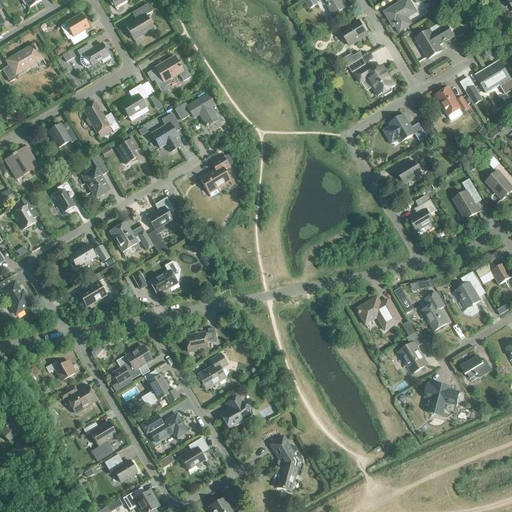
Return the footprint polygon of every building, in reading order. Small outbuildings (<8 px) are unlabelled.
[(23,0),(29,8),(41,1),(40,0),(23,0)] [(340,0),(305,0),(304,1),(310,10),(318,5),(316,2),(318,0),(322,0),(332,16),(345,9),(340,0)] [(399,33),(410,26),(405,19),(415,13),(407,0),(406,0),(385,13),(393,27),(395,25),(399,33)] [(126,27),(134,41),(152,30),(145,17),(152,12),(147,5),(134,12),(139,20),(126,27)] [(70,40),(73,46),(86,39),(83,33),(89,29),(81,15),(65,24),(73,38),(70,40)] [(341,33),(349,47),(367,35),(359,22),(341,33)] [(440,46),(455,37),(447,25),(433,33),(431,29),(415,39),(428,61),(444,51),(440,46)] [(102,64),(110,59),(101,45),(90,51),(87,46),(77,52),(80,58),(80,60),(80,63),(81,65),(83,67),(85,68),(87,69),(91,67),(92,67),(101,61),(102,64)] [(2,70),(9,83),(17,79),(15,76),(42,60),(34,46),(6,62),(9,66),(2,70)] [(62,56),(66,63),(75,57),(71,51),(62,56)] [(360,53),(354,57),(357,62),(363,58),(360,53)] [(181,62),(178,64),(174,57),(167,61),(167,62),(162,65),(162,64),(154,69),(159,77),(153,81),(161,95),(168,91),(164,84),(179,75),(183,82),(190,78),(181,62)] [(362,59),(349,67),(352,74),(366,65),(362,59)] [(477,77),(487,93),(509,79),(499,62),(493,65),(494,66),(477,77)] [(381,67),(374,71),(371,66),(355,75),(360,84),(367,79),(378,97),(381,95),(385,97),(392,93),(392,89),(395,87),(390,78),(388,79),(381,67)] [(121,106),(131,123),(138,119),(136,114),(145,109),(142,102),(148,98),(140,86),(128,93),(132,99),(121,106)] [(466,92),(474,105),(482,101),(474,88),(466,92)] [(461,99),(456,102),(449,89),(436,96),(441,103),(440,104),(448,117),(462,108),(465,112),(468,110),(461,99)] [(206,128),(217,121),(208,105),(212,103),(207,95),(187,108),(185,104),(174,110),(181,122),(191,116),(193,119),(199,116),(206,128)] [(113,120),(107,123),(96,104),(83,112),(87,120),(85,121),(90,128),(92,127),(96,134),(97,133),(101,139),(112,132),(113,134),(119,130),(113,120)] [(6,120),(16,121),(16,112),(6,111),(6,120)] [(170,153),(179,148),(175,140),(178,138),(175,134),(180,130),(171,115),(161,121),(164,127),(151,135),(159,149),(165,146),(170,153)] [(419,124),(412,128),(404,116),(389,124),(391,127),(383,132),(389,142),(397,137),(401,143),(415,135),(420,143),(427,138),(419,124)] [(70,130),(64,133),(60,126),(48,133),(58,149),(69,142),(71,144),(77,141),(70,130)] [(116,149),(125,165),(136,159),(133,153),(138,150),(132,140),(116,149)] [(424,147),(427,153),(435,148),(432,142),(424,147)] [(31,156),(25,159),(20,151),(15,154),(12,155),(12,157),(5,161),(16,180),(31,171),(34,175),(40,171),(31,156)] [(483,159),(493,170),(499,165),(489,154),(483,159)] [(199,180),(210,198),(219,193),(217,189),(230,182),(223,171),(228,168),(220,155),(209,162),(215,171),(199,180)] [(81,177),(95,200),(109,191),(104,183),(105,182),(101,177),(108,173),(98,156),(91,160),(96,168),(81,177)] [(397,173),(404,184),(421,174),(414,162),(397,173)] [(486,183),(501,201),(511,191),(511,187),(498,172),(486,183)] [(453,201),(465,221),(479,212),(470,197),(477,192),(469,180),(462,184),(467,192),(453,201)] [(53,198),(63,214),(74,207),(64,192),(69,189),(66,183),(61,186),(64,192),(53,198)] [(13,215),(23,231),(35,224),(28,213),(35,209),(27,196),(20,200),(25,207),(13,215)] [(430,201),(428,202),(425,197),(416,202),(422,213),(409,220),(419,236),(425,232),(424,229),(434,223),(429,216),(437,211),(430,201)] [(147,218),(157,236),(164,231),(162,227),(172,221),(168,215),(174,211),(166,199),(154,206),(158,212),(147,218)] [(125,224),(110,233),(120,250),(129,245),(131,248),(140,242),(146,251),(152,247),(144,233),(141,228),(131,234),(125,224)] [(96,252),(92,254),(87,246),(69,257),(77,269),(98,256),(102,263),(108,259),(101,247),(95,251),(96,252)] [(511,276),(505,264),(496,269),(492,263),(476,273),(480,280),(491,273),(499,286),(511,278),(511,276)] [(169,289),(171,292),(179,288),(169,271),(149,283),(156,296),(169,289)] [(132,277),(140,291),(147,287),(139,273),(132,277)] [(458,304),(463,312),(480,302),(486,294),(473,273),(461,279),(465,286),(456,292),(462,302),(458,304)] [(78,295),(86,308),(106,297),(98,283),(102,281),(99,274),(88,280),(92,286),(78,295)] [(23,292),(21,293),(14,282),(0,291),(15,316),(31,306),(23,292)] [(401,288),(394,293),(400,303),(408,299),(401,288)] [(422,312),(434,332),(447,324),(439,310),(444,307),(436,294),(425,301),(429,308),(422,312)] [(390,304),(383,308),(377,298),(356,310),(365,325),(377,319),(385,332),(401,322),(390,304)] [(409,322),(402,326),(409,337),(416,333),(409,322)] [(184,338),(187,353),(207,349),(206,343),(216,341),(213,329),(208,331),(208,333),(184,338)] [(411,346),(399,353),(407,365),(403,368),(408,377),(427,365),(417,348),(422,345),(416,333),(409,337),(406,339),(411,346)] [(130,382),(141,375),(137,369),(151,361),(143,348),(126,358),(131,366),(124,370),(123,368),(112,374),(119,385),(129,379),(130,382)] [(198,377),(205,390),(225,379),(220,370),(227,366),(220,355),(210,362),(213,368),(198,377)] [(485,361),(482,363),(478,357),(461,367),(465,375),(467,375),(470,380),(476,376),(477,376),(479,379),(491,371),(485,361)] [(74,365),(71,367),(68,362),(59,368),(56,363),(45,369),(48,374),(54,371),(61,382),(78,372),(74,365)] [(37,368),(31,371),(35,378),(41,374),(37,368)] [(160,377),(159,377),(155,371),(144,378),(152,392),(141,399),(146,408),(165,397),(169,405),(180,399),(175,390),(170,393),(160,377)] [(443,386),(442,389),(428,385),(425,398),(433,400),(429,414),(442,417),(445,403),(456,406),(460,393),(448,390),(449,388),(443,386)] [(75,414),(96,402),(87,387),(80,391),(81,392),(77,394),(73,388),(60,396),(63,401),(66,399),(75,414)] [(243,403),(241,404),(237,398),(226,405),(230,411),(221,417),(228,430),(234,426),(235,427),(241,424),(241,422),(250,416),(243,403)] [(146,423),(140,426),(143,432),(146,436),(149,433),(155,444),(172,434),(176,439),(187,433),(176,416),(165,422),(166,423),(162,426),(156,417),(146,423)] [(20,423),(16,428),(9,421),(0,428),(0,434),(7,442),(12,437),(14,439),(16,437),(15,436),(20,432),(25,437),(30,433),(20,423)] [(95,424),(83,431),(86,436),(90,434),(98,447),(90,452),(96,463),(113,454),(110,449),(106,442),(115,436),(108,423),(98,429),(95,424)] [(293,446),(290,449),(283,437),(270,445),(282,465),(276,488),(290,492),(295,476),(299,477),(303,465),(301,464),(302,460),(293,446)] [(180,459),(189,475),(197,470),(195,467),(205,461),(201,455),(208,450),(202,439),(188,447),(191,452),(180,459)] [(130,462),(123,466),(118,456),(104,464),(110,474),(113,472),(120,484),(137,474),(130,462)] [(150,491),(141,496),(138,490),(122,500),(129,511),(137,508),(139,511),(150,511),(159,507),(150,491)] [(209,508),(211,511),(229,511),(222,500),(209,508)]
